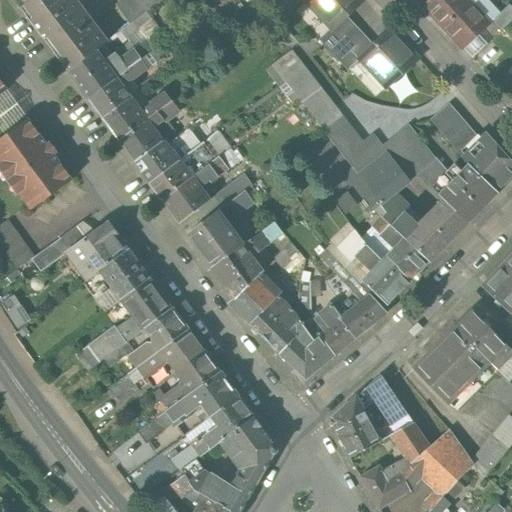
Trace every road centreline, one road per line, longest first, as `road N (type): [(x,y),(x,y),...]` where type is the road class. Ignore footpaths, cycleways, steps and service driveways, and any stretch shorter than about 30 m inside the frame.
road 1 (residential): [(0,31),(303,426)]
road 2 (residential): [(303,426),(511,207)]
road 3 (secondary): [(0,361),(112,511)]
road 4 (residential): [(511,122),(399,0)]
